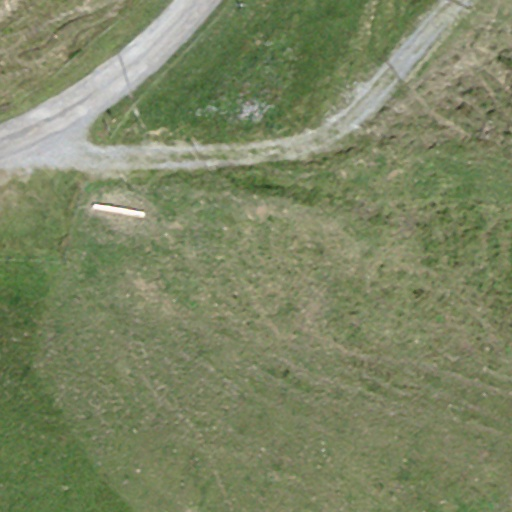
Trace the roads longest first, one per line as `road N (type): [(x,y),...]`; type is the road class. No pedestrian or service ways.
road 1 (track): [(32,138),(125,154),(304,137),(354,114),(463,0)]
road 2 (track): [(32,138),(119,81),(202,0)]
